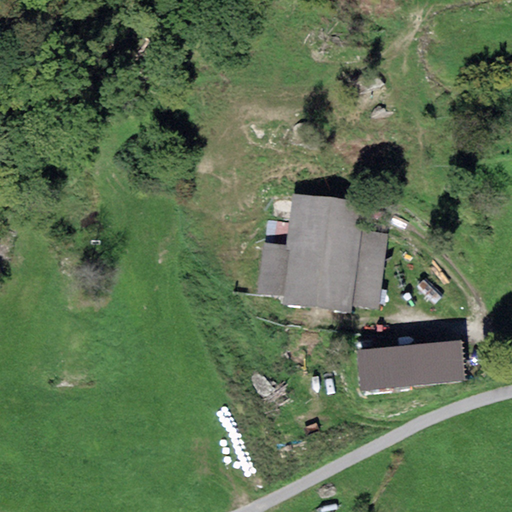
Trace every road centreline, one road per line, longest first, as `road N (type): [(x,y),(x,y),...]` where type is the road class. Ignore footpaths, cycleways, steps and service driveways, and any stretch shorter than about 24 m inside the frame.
road 1 (track): [(511,394),(449,411),(262,511)]
road 2 (track): [(511,349),(480,328),(478,305),(460,277),(399,227)]
